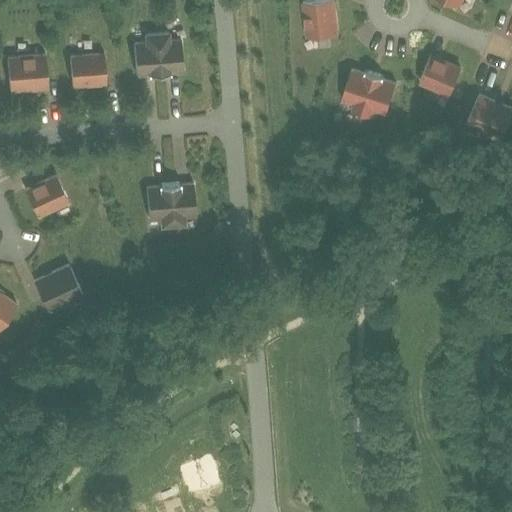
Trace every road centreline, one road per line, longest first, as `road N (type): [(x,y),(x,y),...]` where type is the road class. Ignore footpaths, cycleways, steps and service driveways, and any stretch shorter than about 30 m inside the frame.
road 1 (residential): [(266,511),(234,119)]
road 2 (track): [(251,335),(364,276),(511,221)]
road 3 (track): [(364,276),(357,349),(373,511)]
road 4 (residential): [(234,119),(0,138)]
